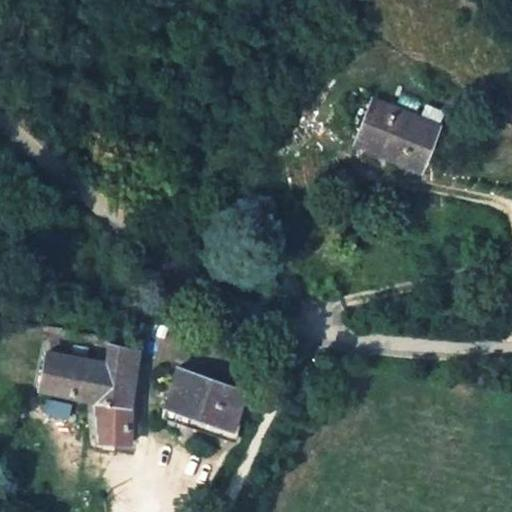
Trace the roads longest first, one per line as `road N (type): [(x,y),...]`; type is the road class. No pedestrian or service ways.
road 1 (residential): [(511,349),(353,347),(275,328),(147,250),(0,120)]
road 2 (track): [(303,337),(221,511)]
